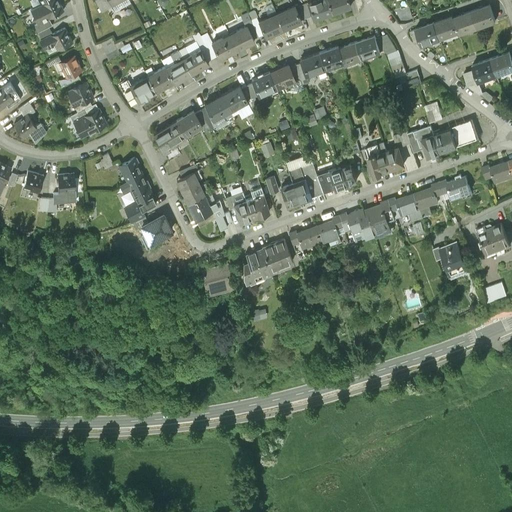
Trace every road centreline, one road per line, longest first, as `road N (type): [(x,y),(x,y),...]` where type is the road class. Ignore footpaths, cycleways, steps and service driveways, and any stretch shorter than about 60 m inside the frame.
road 1 (secondary): [(511,322),(375,376),(231,413),(88,429),(0,426)]
road 2 (residential): [(130,121),(179,217),(199,236),(511,134)]
road 3 (residential): [(376,11),(260,50),(130,121)]
road 4 (residential): [(130,121),(60,148),(0,133)]
road 5 (residential): [(76,0),(98,70),(130,121)]
